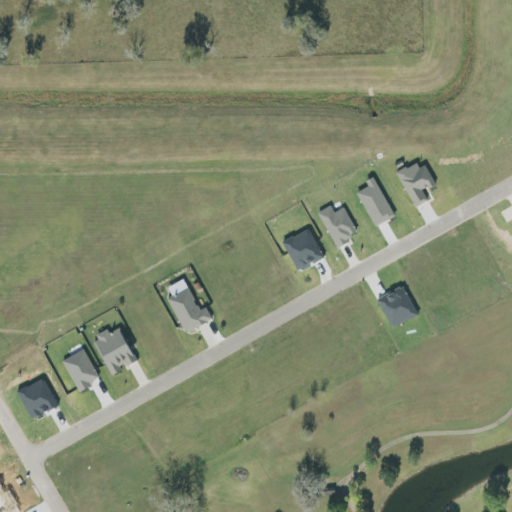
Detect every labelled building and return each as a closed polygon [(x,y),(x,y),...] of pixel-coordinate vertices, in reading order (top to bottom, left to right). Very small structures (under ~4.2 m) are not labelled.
[(428,199),(423,192),(434,185),(420,160),(396,174),(414,207),(428,199)] [(335,213),(332,206),(319,212),(335,247),(355,238),(351,228),(353,227),(345,208),(335,213)] [(324,257),(306,229),(282,245),(300,272),(324,257)] [(418,314),(402,286),(377,301),(393,329),(418,314)] [(185,334),(209,322),(190,287),(166,299),(185,334)] [(136,362),(120,330),(110,336),(108,332),(92,340),(110,376),(136,362)] [(100,380),(83,350),(61,362),(79,392),(100,380)]
